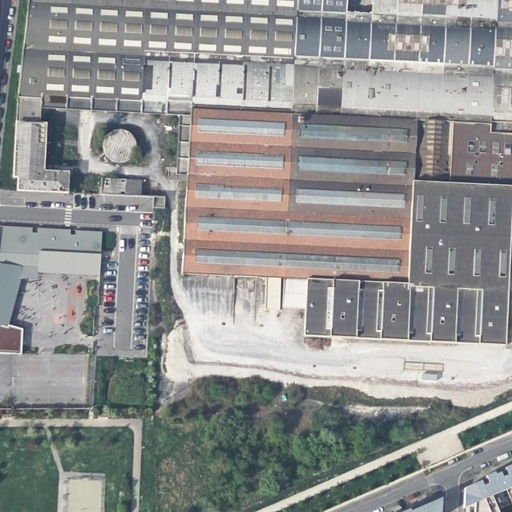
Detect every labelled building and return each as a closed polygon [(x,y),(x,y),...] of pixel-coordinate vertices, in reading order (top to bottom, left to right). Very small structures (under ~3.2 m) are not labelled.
[(511,0),(22,0),(22,192),(69,192),(69,170),(45,170),(45,111),(182,111),(182,275),(265,275),(265,308),(305,308),(305,339),(510,339),(510,188),(511,188),(511,0)] [(121,125),(98,144),(118,167),(141,147),(121,125)] [(153,198),(152,208),(164,210),(164,198),(153,198)] [(98,277),(101,231),(0,225),(0,327),(7,328),(8,326),(22,280),(39,278),(39,273),(98,277)] [(0,355),(11,356),(20,356),(22,331),(8,326),(7,328),(0,327),(0,355)] [(471,486),(463,489),(463,509),(474,504),(474,511),(498,511),(498,510),(492,496),(508,489),(511,487),(511,468),(505,471),(498,474),(494,476),(485,480),(480,482),(471,486)] [(439,511),(440,499),(427,505),(421,507),(409,511),(409,510),(405,511),(404,511),(439,511)]
